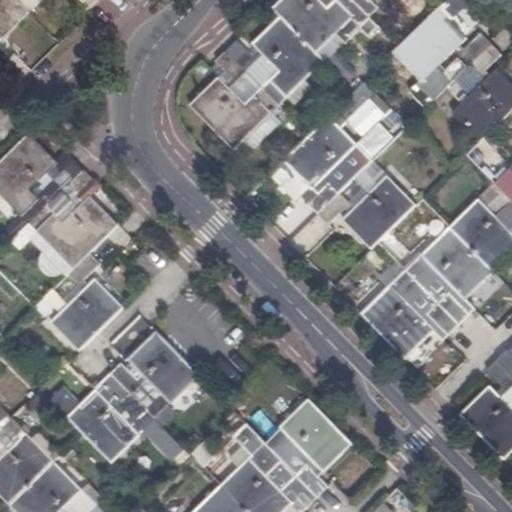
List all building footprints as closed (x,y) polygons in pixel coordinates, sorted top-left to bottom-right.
[(0,0),(0,69),(11,59),(0,48),(0,41),(0,42),(41,0),(0,0)] [(284,0),(275,9),(283,18),(255,45),(262,52),(255,58),(240,42),(218,63),(234,79),(228,85),(222,79),(193,107),(237,151),(327,62),(319,54),(374,0),(284,0)] [(438,79),(429,88),(484,142),(511,113),(511,83),(499,70),(493,76),(488,71),(504,55),(484,35),(468,51),(462,46),(468,39),(441,11),(396,55),(424,83),(433,74),(438,79)] [(352,214),(346,221),(374,250),(419,205),(391,176),(380,186),(351,156),(361,146),(333,118),(288,161),(315,190),(322,183),(327,189),(310,205),(330,225),(347,209),(352,214)] [(63,315),(53,324),(81,353),(126,309),(99,280),(92,287),(87,282),(104,266),(93,255),(122,227),(93,197),(90,200),(84,195),(98,182),(70,154),(59,164),(32,136),(0,167),(0,193),(77,271),(71,276),(86,293),(72,307),(56,290),(47,300),(63,315)] [(393,288),(365,315),(408,359),(437,332),(431,326),(436,321),(451,337),(473,315),(457,300),(461,295),(467,301),(511,257),(511,180),(507,175),(424,257),(433,267),(402,297),(393,288)] [(372,253),(367,264),(386,273),(391,262),(372,253)] [(159,333),(130,362),(135,365),(129,370),(124,365),(103,385),(120,402),(113,407),(99,392),(70,420),(113,464),(202,378),(159,333)] [(492,388),(463,416),(506,460),(511,454),(511,354),(510,352),(489,373),(504,388),(498,394),(492,388)] [(52,403),(70,414),(81,398),(63,386),(52,403)] [(288,511),(296,505),(289,499),(292,496),(294,494),(310,510),(332,488),(316,472),(319,469),(321,468),(327,474),(356,445),(312,401),(272,439),(266,433),(260,439),(276,455),(261,470),(252,460),(197,511),(288,511)] [(104,511),(92,499),(83,509),(75,501),(84,492),(0,405),(0,494),(17,511),(104,511)] [(238,467),(208,439),(193,455),(223,482),(238,467)]
